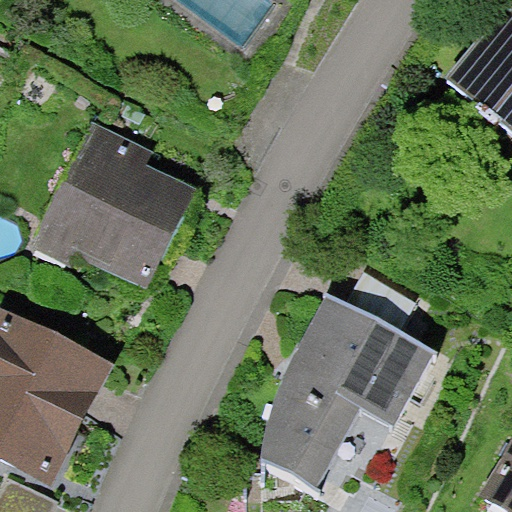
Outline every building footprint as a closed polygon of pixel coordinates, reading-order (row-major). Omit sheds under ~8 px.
[(511,16),(457,83),(511,128),(511,16)] [(80,268),(85,257),(155,293),(205,198),(155,173),(164,156),(109,127),(45,250),(80,268)] [(445,358),(337,298),(287,396),(276,432),(275,468),(346,509),(383,444),(400,450),(445,358)] [(0,462),(64,493),(122,372),(11,320),(0,343),(0,462)] [(507,511),(511,511),(511,458),(486,499),(507,511)]
